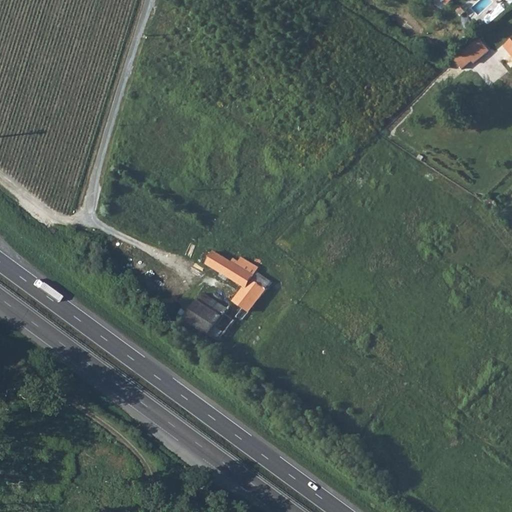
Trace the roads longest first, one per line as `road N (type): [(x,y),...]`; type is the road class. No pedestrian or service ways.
road 1 (trunk): [(340,511),(0,261)]
road 2 (trunk): [(0,298),(290,511)]
road 3 (unclassified): [(148,0),(88,218),(61,222),(0,176)]
road 4 (track): [(0,352),(144,460),(155,476),(154,511)]
